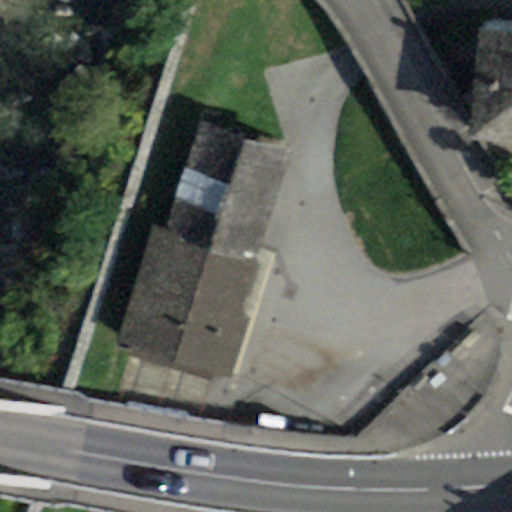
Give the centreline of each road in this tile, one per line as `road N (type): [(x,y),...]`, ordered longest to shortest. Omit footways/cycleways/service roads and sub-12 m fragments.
road 1 (primary): [(0,436),(320,488),(511,487)]
road 2 (residential): [(356,0),(511,256)]
road 3 (track): [(201,511),(240,397),(260,361),(290,332)]
